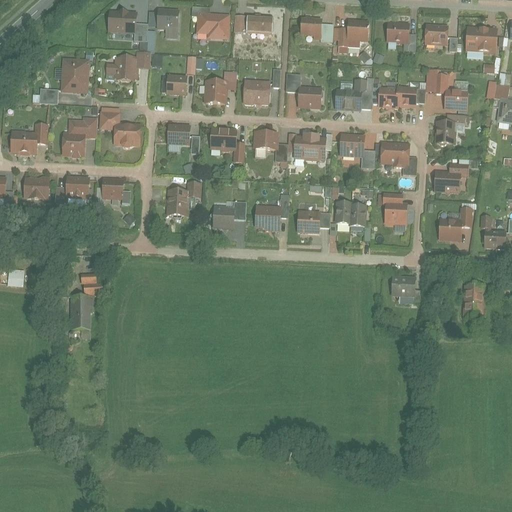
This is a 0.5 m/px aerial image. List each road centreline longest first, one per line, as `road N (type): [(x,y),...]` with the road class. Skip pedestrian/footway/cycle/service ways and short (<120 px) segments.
road 1 (residential): [(145,167),(149,118),(160,109),(413,127),(420,148),(412,255)]
road 2 (residential): [(140,242),(412,255)]
road 3 (residential): [(511,6),(325,0)]
road 4 (residential): [(145,167),(0,160)]
road 5 (residential): [(0,240),(140,242)]
